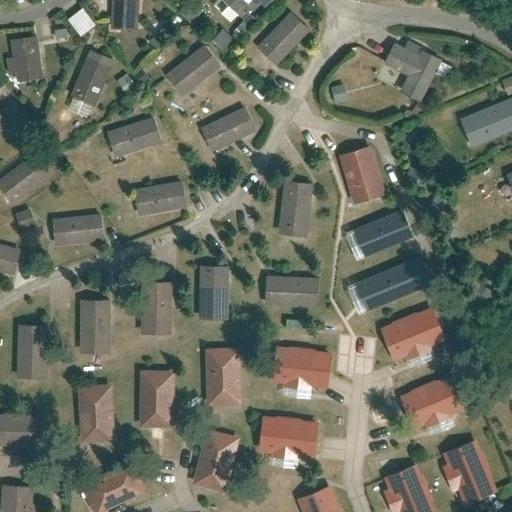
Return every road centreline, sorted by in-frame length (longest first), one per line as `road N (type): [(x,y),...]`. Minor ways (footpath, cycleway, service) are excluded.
road 1 (residential): [(352,13),(252,173),(216,212),(178,235),(0,301)]
road 2 (residential): [(352,13),(458,23),(511,50)]
